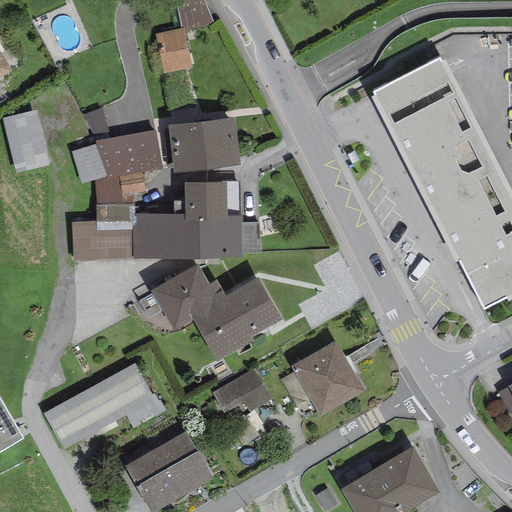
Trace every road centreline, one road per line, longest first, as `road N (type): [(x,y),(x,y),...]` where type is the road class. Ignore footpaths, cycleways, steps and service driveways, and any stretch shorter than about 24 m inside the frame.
road 1 (residential): [(236,0),(435,384)]
road 2 (residential): [(214,511),(435,384)]
road 3 (residential): [(435,384),(511,476)]
